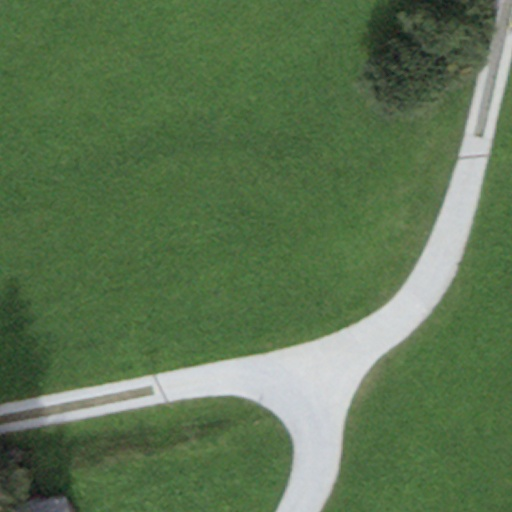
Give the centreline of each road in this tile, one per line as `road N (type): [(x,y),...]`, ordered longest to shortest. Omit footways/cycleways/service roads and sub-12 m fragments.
road 1 (track): [(511,29),(449,260),(412,316),(334,365)]
road 2 (track): [(334,365),(0,427)]
